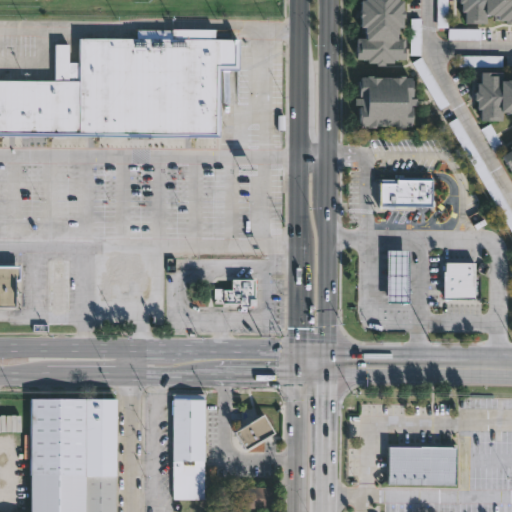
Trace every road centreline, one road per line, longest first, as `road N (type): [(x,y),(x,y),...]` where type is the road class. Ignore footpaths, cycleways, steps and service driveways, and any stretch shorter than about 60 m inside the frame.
road 1 (secondary): [(301,0),(297,511)]
road 2 (secondary): [(324,511),(327,0)]
road 3 (secondary): [(324,360),(300,349),(0,347)]
road 4 (secondary): [(0,372),(205,373)]
road 5 (residential): [(132,511),(131,373),(140,348)]
road 6 (secondary): [(324,360),(469,361)]
